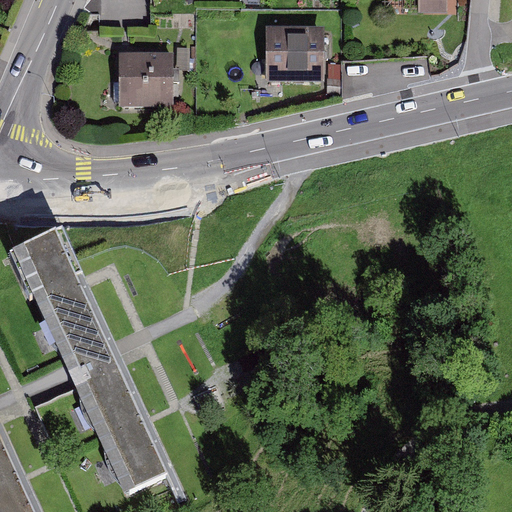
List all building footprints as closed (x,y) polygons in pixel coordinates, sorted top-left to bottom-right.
[(451,0),(404,0),(404,4),(423,4),(423,15),(452,16),(451,0)] [(335,36),(280,36),(280,90),(335,90),(335,36)] [(183,60),(128,61),(128,112),(184,111),(183,60)] [(62,237),(12,259),(128,502),(176,480),(149,422),(85,286),(62,237)] [(0,511),(42,511),(27,479),(0,421),(0,511)]
